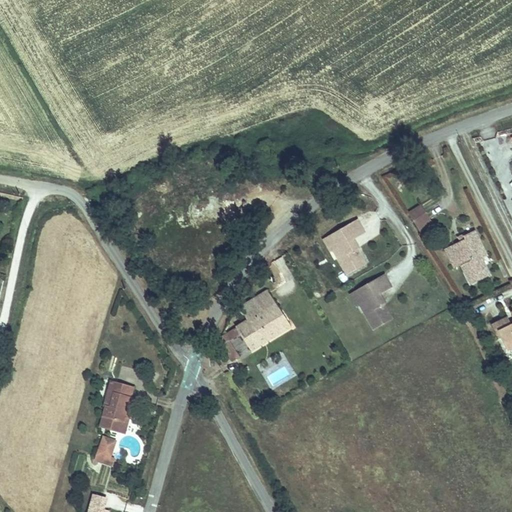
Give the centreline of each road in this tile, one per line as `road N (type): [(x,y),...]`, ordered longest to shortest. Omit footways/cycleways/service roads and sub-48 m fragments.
road 1 (unclassified): [(189,366),(246,266),(315,204),(432,138),(511,109)]
road 2 (unclassified): [(189,366),(75,195),(43,188)]
road 3 (unclassified): [(274,511),(189,366)]
road 4 (unclassified): [(152,511),(189,366)]
road 5 (residential): [(43,188),(28,210),(0,327)]
